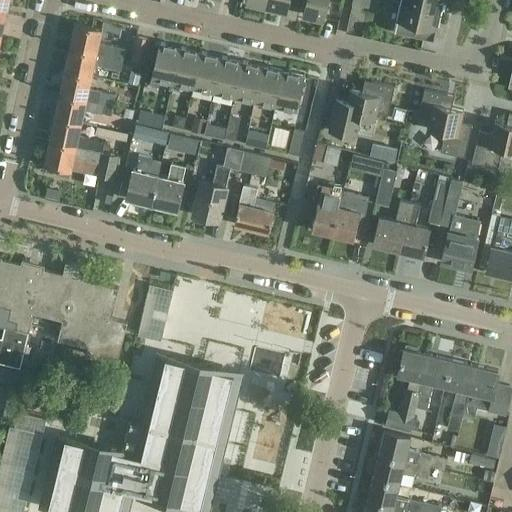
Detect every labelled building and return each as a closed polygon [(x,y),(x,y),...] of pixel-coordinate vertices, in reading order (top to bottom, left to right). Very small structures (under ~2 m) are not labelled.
[(0,0),(0,12),(7,14),(9,0),(0,0)] [(267,0),(266,6),(287,11),(289,0),(267,0)] [(305,0),(302,14),(324,19),(328,0),(305,0)] [(401,0),(401,1),(441,10),(443,0),(401,0)] [(441,10),(401,1),(395,31),(435,39),(441,10)] [(102,28),(76,22),(71,46),(123,57),(125,47),(99,41),(102,28)] [(144,61),(149,38),(136,35),(132,59),(144,61)] [(181,46),(156,41),(156,42),(159,43),(150,85),(160,87),(161,79),(173,82),(181,46)] [(66,69),(92,75),(95,62),(121,68),(123,57),(71,46),(66,69)] [(194,86),(201,51),(181,46),(173,82),(194,86)] [(201,51),(194,86),(214,91),(222,55),(201,51)] [(222,55),(214,91),(235,95),(243,60),(222,55)] [(256,100),(263,64),(243,60),(235,95),(256,100)] [(276,104),(284,69),(263,64),(256,100),(276,104)] [(92,75),(66,69),(61,92),(113,104),(116,94),(89,88),(92,75)] [(308,76),(309,74),(284,69),(276,104),(298,109),(305,75),(308,76)] [(130,70),(128,81),(138,84),(140,72),(130,70)] [(389,112),(395,85),(366,78),(363,90),(351,87),(349,100),(336,97),(329,129),(356,135),(361,116),(375,120),(378,110),(389,112)] [(425,88),(419,115),(430,117),(428,128),(446,131),(442,150),(466,155),(473,123),(461,120),(464,108),(452,106),(453,99),(446,97),(448,92),(425,88)] [(113,104),(61,92),(56,116),(82,121),(85,109),(111,114),(113,104)] [(126,109),(124,116),(132,118),(133,111),(126,109)] [(141,111),(139,118),(155,122),(157,115),(141,111)] [(480,129),(473,161),(499,167),(503,148),(511,149),(511,116),(509,115),(507,122),(496,119),(493,131),(480,129)] [(56,116),(51,139),(103,150),(106,140),(79,134),(82,121),(56,116)] [(176,116),(174,126),(183,128),(185,118),(176,116)] [(194,119),(192,131),(204,134),(204,132),(207,122),(194,119)] [(227,127),(207,122),(204,132),(225,137),(227,127)] [(294,126),(289,151),(300,154),(306,129),(294,126)] [(232,127),(229,140),(240,143),(243,129),(232,127)] [(167,141),(169,131),(157,128),(154,138),(167,141)] [(263,136),(249,134),(247,143),(261,146),(263,136)] [(173,135),(170,147),(181,150),(184,138),(173,135)] [(186,137),(183,150),(197,154),(200,140),(186,137)] [(98,174),(115,178),(120,154),(103,150),(51,139),(45,163),(72,168),(75,156),(101,161),(98,174)] [(341,148),(316,141),(312,158),(337,164),(341,148)] [(383,143),(380,156),(398,160),(401,147),(383,143)] [(231,167),(239,169),(244,150),(228,146),(224,165),(231,167)] [(269,165),(271,157),(244,150),(239,169),(267,175),(269,165)] [(134,168),(127,197),(152,203),(159,173),(163,159),(153,157),(139,154),(136,168),(134,168)] [(369,156),(366,170),(381,174),(385,159),(369,156)] [(286,160),(271,157),(269,165),(284,169),(286,160)] [(170,176),(159,173),(152,203),(178,209),(185,179),(183,178),(186,165),(173,161),(170,176)] [(231,167),(224,165),(218,164),(214,181),(202,179),(194,213),(220,219),(228,185),(227,184),(231,167)] [(320,178),(334,183),(338,170),(325,165),(320,178)] [(384,166),(376,201),(389,204),(397,170),(384,166)] [(429,220),(441,222),(448,191),(447,191),(450,178),(438,176),(435,192),(436,192),(429,220)] [(275,209),(277,200),(257,195),(259,187),(245,183),(235,222),(270,231),(275,210),(275,209)] [(312,228),(334,233),(341,203),(344,189),(318,183),(314,199),(319,200),(312,228)] [(48,187),(46,197),(60,201),(62,190),(48,187)] [(341,203),(334,233),(354,238),(361,210),(366,211),(370,195),(344,189),(341,203)] [(459,194),(448,191),(441,222),(452,225),(459,194)] [(373,242),(400,249),(411,200),(401,197),(396,218),(380,215),(373,242)] [(421,202),(411,200),(400,249),(425,255),(432,227),(416,223),(421,202)] [(493,244),(487,269),(511,274),(511,234),(508,233),(511,217),(501,214),(494,245),(493,244)] [(449,229),(442,258),(472,265),(479,236),(478,236),(481,223),(454,217),(452,225),(451,229),(449,229)] [(0,323),(5,325),(2,337),(0,336),(0,362),(20,367),(34,311),(63,318),(58,338),(88,345),(86,353),(117,360),(127,320),(112,317),(119,286),(83,278),(86,265),(66,260),(63,273),(44,268),(45,263),(22,257),(21,263),(3,258),(3,256),(0,255),(0,323)] [(152,280),(150,288),(174,294),(175,286),(152,280)] [(390,409),(387,423),(410,429),(416,405),(429,352),(418,349),(419,346),(407,343),(406,347),(405,346),(405,348),(401,347),(399,356),(403,357),(399,373),(411,376),(408,388),(406,387),(400,411),(390,409)] [(451,357),(429,352),(416,405),(427,408),(434,382),(445,384),(451,357)] [(60,435),(44,503),(80,511),(124,511),(130,489),(195,505),(203,472),(214,474),(239,373),(161,355),(145,421),(130,417),(122,450),(60,435)] [(462,415),(463,415),(475,363),(451,357),(445,384),(457,387),(448,426),(459,429),(462,415)] [(499,369),(475,363),(463,415),(474,417),(477,405),(506,411),(511,384),(496,380),(499,369)] [(48,418),(19,411),(16,427),(44,433),(48,418)] [(385,429),(379,453),(444,468),(447,457),(408,448),(411,435),(385,429)] [(489,437),(485,452),(498,455),(502,440),(489,437)] [(444,469),(444,468),(379,453),(374,476),(399,482),(402,471),(427,477),(430,465),(444,469)] [(495,459),(471,453),(469,462),(493,468),(495,459)] [(487,470),(485,477),(495,479),(496,473),(487,470)] [(374,476),(368,500),(419,511),(439,511),(441,505),(396,495),(399,482),(374,476)] [(492,491),(488,501),(505,508),(509,498),(492,491)] [(419,511),(368,500),(365,511),(419,511)]
